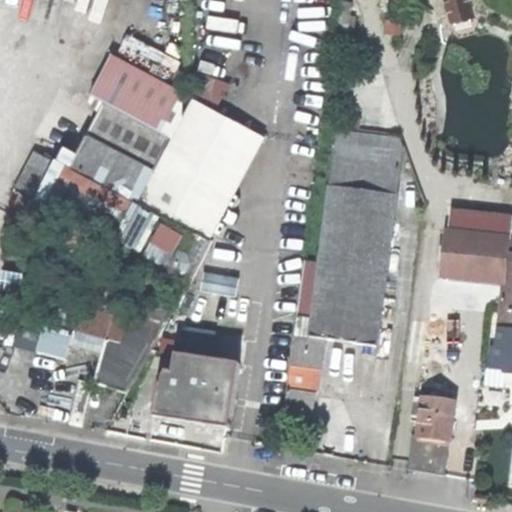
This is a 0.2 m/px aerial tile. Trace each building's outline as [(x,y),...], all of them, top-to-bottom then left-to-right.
[(444,0),(450,24),(475,18),(470,0),(444,0)] [(386,32),(402,34),(403,21),(388,19),(386,32)] [(62,162),(58,168),(134,204),(180,122),(184,95),(115,58),(90,104),(99,115),(87,138),(77,157),(67,153),(62,162)] [(134,204),(182,228),(234,130),(188,105),(180,122),(134,204)] [(260,144),(234,130),(182,228),(208,243),(260,144)] [(289,379),(313,382),(318,383),(324,339),(353,343),(378,346),(405,144),(338,135),(321,268),(306,266),(289,379)] [(58,168),(62,162),(46,155),(43,159),(36,156),(16,194),(38,206),(58,168)] [(497,370),(511,371),(511,240),(449,233),(443,276),(506,283),(500,344),(497,370)] [(3,287),(24,289),(27,253),(7,251),(3,287)] [(112,389),(126,394),(172,312),(125,319),(91,309),(84,332),(106,339),(95,384),(112,389)] [(186,331),(182,356),(211,360),(215,335),(186,331)] [(197,425),(230,430),(240,365),(211,360),(182,356),(176,355),(173,374),(165,372),(159,387),(155,411),(198,417),(197,425)] [(308,419),(313,382),(289,379),(286,415),(308,419)] [(419,438),(449,443),(452,424),(455,403),(424,399),(419,438)] [(178,422),(197,425),(198,417),(155,411),(154,418),(178,422)] [(444,476),(449,443),(419,438),(413,437),(408,471),(444,476)] [(11,511),(31,511),(33,505),(14,502),(11,511)]
